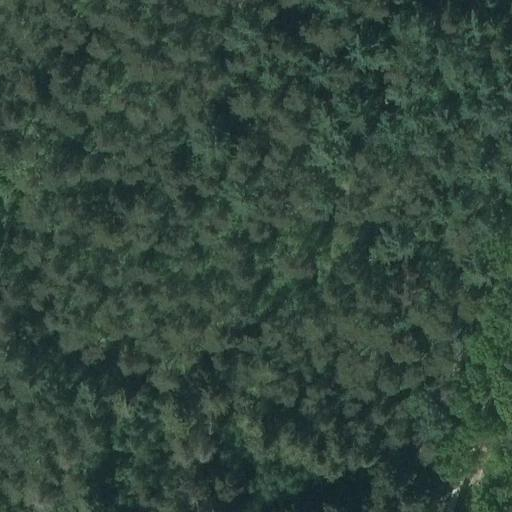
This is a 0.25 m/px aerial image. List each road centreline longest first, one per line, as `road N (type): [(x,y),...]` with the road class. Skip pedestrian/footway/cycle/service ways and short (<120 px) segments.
road 1 (track): [(0,320),(482,460)]
road 2 (track): [(511,373),(464,511)]
